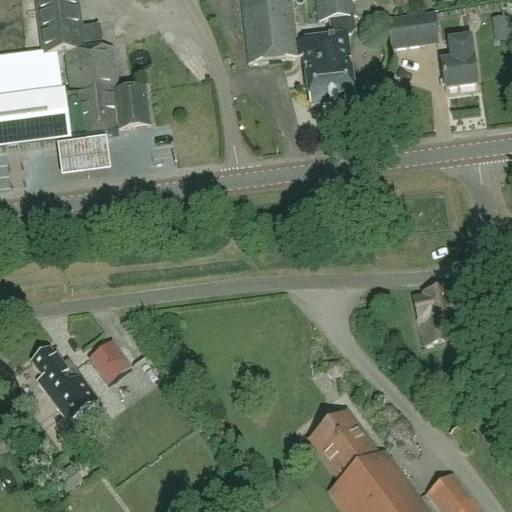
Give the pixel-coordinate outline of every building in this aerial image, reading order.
[(38,0),(40,5),(45,58),(59,57),(67,56),(72,95),(76,94),(76,100),(78,100),(106,97),(119,95),(130,94),(131,106),(133,119),(135,131),(151,129),(150,117),(148,104),(146,91),(120,94),(114,50),(103,51),(100,29),(82,31),(78,0),(38,0)] [(333,49),(331,40),(297,44),(291,0),(241,0),(250,68),(304,61),(311,111),(331,109),(326,68),(323,69),(321,58),(330,57),(329,50),(333,49)] [(321,58),(323,69),(326,68),(331,109),(356,106),(348,39),(351,39),(355,34),(353,19),(357,19),(354,0),(316,0),(320,24),(329,22),(331,40),(333,49),(329,50),(330,57),(321,58)] [(438,47),(435,19),(389,25),(393,53),(438,47)] [(442,66),(446,94),(478,90),(475,62),(474,62),(471,43),(451,45),(453,65),(442,66)] [(45,58),(26,60),(28,82),(31,98),(66,93),(66,90),(64,90),(59,57),(45,58)] [(28,82),(0,85),(0,152),(57,145),(83,141),(78,100),(76,100),(76,94),(72,95),(66,96),(66,93),(31,98),(28,82)] [(106,97),(78,100),(83,141),(83,142),(86,142),(119,137),(118,136),(118,133),(135,131),(133,119),(131,106),(130,94),(119,95),(106,97)] [(447,292),(426,297),(427,301),(415,303),(425,348),(465,339),(460,320),(454,322),(447,292)] [(460,350),(466,374),(487,370),(482,345),(460,350)] [(112,347),(90,364),(110,390),(132,373),(112,347)] [(44,381),(38,385),(68,426),(98,404),(73,370),(67,374),(51,353),(33,366),(44,381)] [(329,365),(325,374),(330,381),(341,380),(344,371),(339,363),(329,365)] [(331,428),(309,444),(341,487),(329,496),(340,511),(427,511),(385,455),(379,459),(358,431),(355,433),(344,418),(341,420),(337,418),(331,423),(331,428)] [(476,428),(456,436),(464,455),(483,447),(476,428)] [(477,511),(453,479),(427,498),(437,511),(477,511)]
